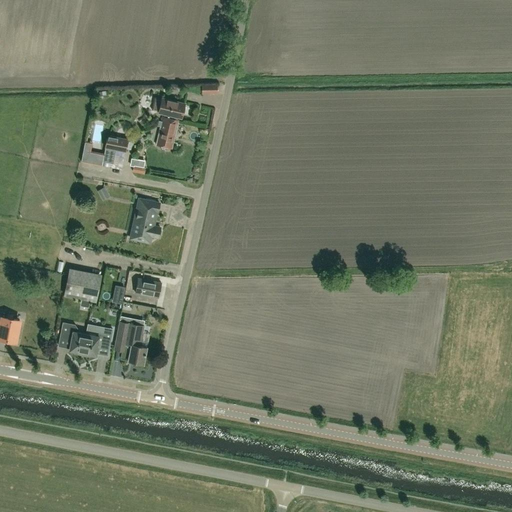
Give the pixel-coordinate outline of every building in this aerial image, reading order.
[(203,84),(203,93),(219,92),(219,84),(203,84)] [(162,117),(178,121),(179,120),(177,120),(177,117),(181,118),(185,103),(161,98),(158,112),(165,114),(164,117),(162,116),(162,117)] [(178,121),(162,117),(161,121),(158,120),(157,125),(160,126),(156,144),(172,148),(178,121)] [(138,133),(147,128),(143,120),(134,125),(138,133)] [(103,139),(106,125),(100,123),(97,138),(103,139)] [(83,149),(81,161),(102,166),(102,161),(114,163),(117,150),(126,152),(128,139),(107,135),(104,154),(83,149)] [(133,165),(132,172),(144,174),(145,167),(133,165)] [(107,192),(104,187),(97,190),(100,196),(107,192)] [(130,238),(141,240),(150,242),(151,236),(158,237),(158,235),(160,234),(161,231),(160,229),(160,227),(153,226),(154,223),(153,223),(156,211),(158,211),(159,203),(139,198),(130,238)] [(68,273),(64,294),(96,301),(100,280),(68,273)] [(138,278),(135,293),(158,297),(161,282),(138,278)] [(19,320),(2,316),(0,324),(0,339),(5,340),(5,339),(15,341),(15,339),(17,339),(18,333),(16,333),(19,320)] [(121,358),(123,358),(128,359),(128,360),(143,363),(147,346),(138,345),(140,332),(142,332),(144,325),(129,322),(119,321),(114,349),(122,350),(121,358)] [(63,322),(60,337),(72,339),(70,350),(75,351),(74,353),(82,354),(83,350),(83,346),(84,341),(85,336),(86,333),(78,332),(78,330),(74,325),(63,322)] [(83,350),(82,354),(90,356),(91,354),(96,355),(98,344),(109,346),(112,331),(98,329),(99,326),(88,324),(86,333),(85,336),(84,341),(83,346),(83,350)]
